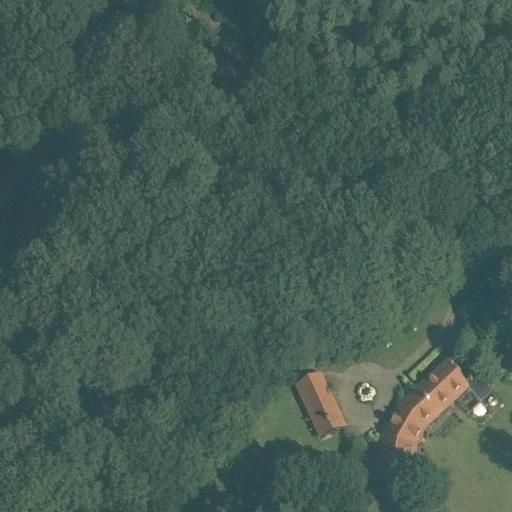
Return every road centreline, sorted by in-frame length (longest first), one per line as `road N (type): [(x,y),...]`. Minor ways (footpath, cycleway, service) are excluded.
road 1 (track): [(511,54),(469,176),(450,339)]
road 2 (track): [(106,0),(0,201)]
